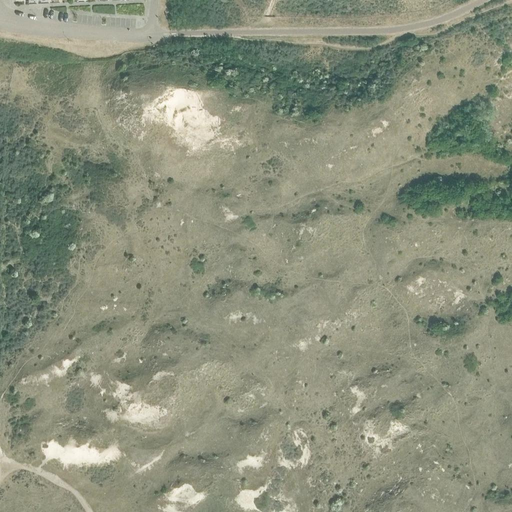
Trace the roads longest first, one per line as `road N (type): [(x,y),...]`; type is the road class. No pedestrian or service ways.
road 1 (unknown): [(511,1),(432,35),(366,48),(153,32)]
road 2 (residential): [(153,32),(0,17)]
